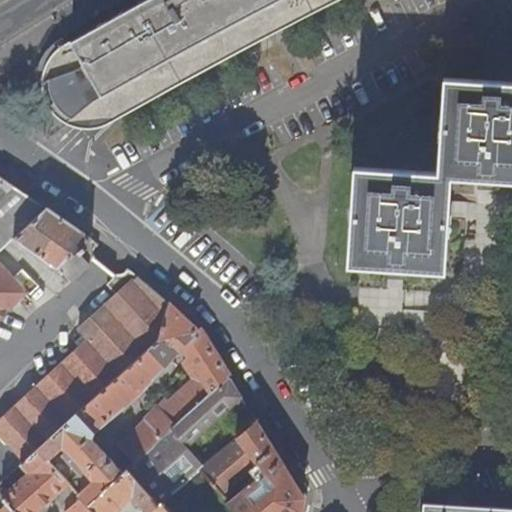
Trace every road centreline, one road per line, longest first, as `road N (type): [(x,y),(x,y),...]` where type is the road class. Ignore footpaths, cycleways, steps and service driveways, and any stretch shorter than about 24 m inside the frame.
road 1 (residential): [(346,507),(231,313),(110,213)]
road 2 (residential): [(110,213),(147,171),(426,26)]
road 3 (residential): [(511,460),(428,458),(346,507)]
road 4 (residential): [(110,213),(0,138)]
